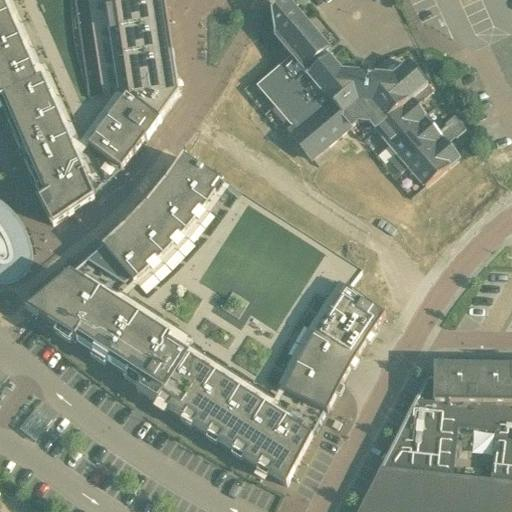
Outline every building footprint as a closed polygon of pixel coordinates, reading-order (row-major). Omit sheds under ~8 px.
[(0,0),(0,105),(42,201),(39,202),(53,228),(94,201),(93,199),(121,173),(121,174),(134,157),(134,158),(146,141),(147,142),(161,123),(140,108),(122,95),(108,97),(104,97),(103,97),(90,100),(82,44),(75,0),(0,0)] [(89,0),(103,97),(104,97),(108,97),(122,95),(140,108),(161,123),(180,97),(165,0),(89,0)] [(376,135),(428,87),(410,67),(396,78),(342,75),(326,55),(329,53),(294,11),(297,8),(291,1),(288,4),(284,0),(281,0),(270,9),(274,39),(292,59),(258,88),(285,121),(277,128),(309,166),(357,125),(370,128),(376,135)] [(389,150),(427,118),(418,108),(434,94),(428,87),(376,135),(389,150)] [(457,129),(461,126),(455,119),(438,134),(426,120),(427,118),(389,150),(395,158),(389,163),(400,176),(406,171),(407,172),(457,129)] [(407,172),(423,191),(459,162),(459,161),(461,160),(450,147),(467,132),(461,126),(457,129),(407,172)] [(325,416),(328,418),(345,384),(364,351),(386,320),(348,293),(362,276),(184,160),(166,185),(147,208),(127,230),(103,251),(29,314),(141,385),(136,393),(287,489),(325,416)] [(0,282),(3,284),(8,283),(12,282),(16,281),(20,278),(23,275),(26,271),(28,267),(29,263),(30,259),(30,254),(29,250),(25,238),(19,228),(11,219),(2,210),(0,207),(0,282)] [(511,511),(511,368),(433,369),(433,382),(426,382),(360,511),(511,511)]
